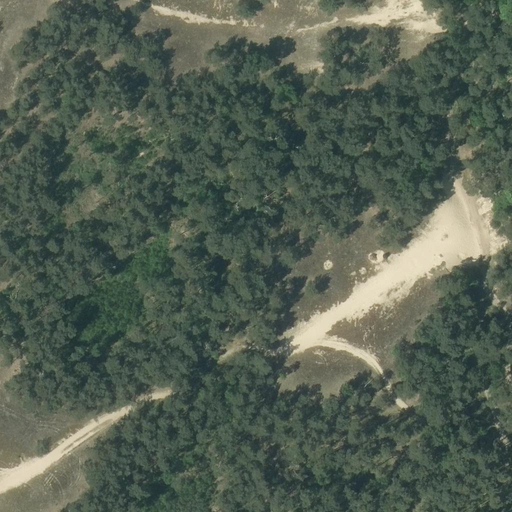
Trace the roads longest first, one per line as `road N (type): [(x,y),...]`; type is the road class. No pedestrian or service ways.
road 1 (unknown): [(511,300),(488,278),(484,226),(452,180),(454,98),(477,0)]
road 2 (track): [(502,511),(509,448),(492,405),(491,371),(506,318),(488,278)]
